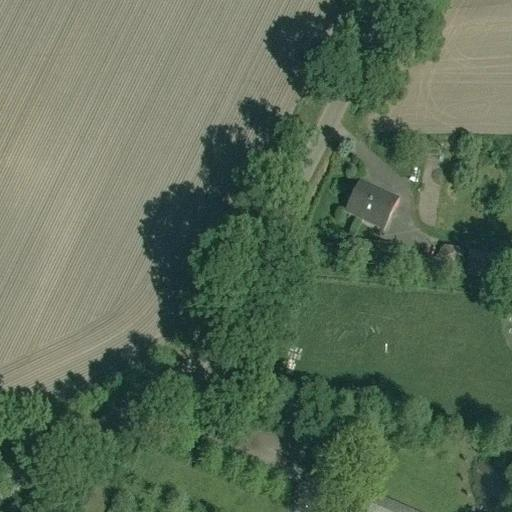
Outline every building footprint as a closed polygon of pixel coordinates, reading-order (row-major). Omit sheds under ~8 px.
[(383,230),(397,200),(360,182),(346,212),(383,230)] [(436,259),(395,255),(395,245),(353,241),(351,264),(434,274),(436,259)] [(469,253),(467,277),(480,279),(482,257),(482,255),(469,253)] [(507,259),(494,258),(492,280),(505,281),(507,259)] [(411,511),(375,495),(367,511),(411,511)]
